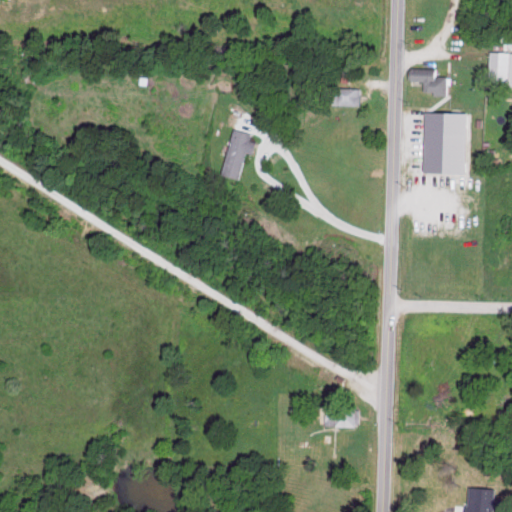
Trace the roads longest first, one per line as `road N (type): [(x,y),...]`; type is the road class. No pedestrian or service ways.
road 1 (residential): [(380,511),(394,56)]
road 2 (residential): [(0,154),(173,268),(385,392)]
road 3 (residential): [(511,305),(388,306)]
